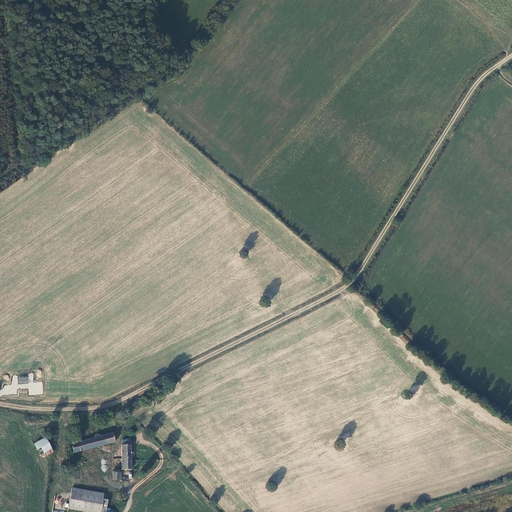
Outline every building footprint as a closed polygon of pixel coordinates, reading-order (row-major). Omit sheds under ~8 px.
[(42,382),(33,382),(33,373),(29,373),(28,394),(42,394),(42,382)] [(111,434),(70,444),(72,453),(113,443),(111,434)] [(43,437),(32,442),(40,458),(51,452),(43,437)] [(121,445),(120,445),(121,469),(130,469),(130,455),(132,455),(133,454),(134,453),(133,452),(133,451),(130,451),(130,445),(121,445)] [(120,473),(112,472),(111,480),(120,481),(120,473)] [(67,476),(66,488),(71,488),(83,490),(85,481),(85,479),(67,476)] [(68,509),(86,511),(98,511),(101,500),(103,485),(85,481),(83,490),(71,488),(68,509)] [(106,500),(101,500),(98,511),(108,511),(109,509),(105,508),(106,500)]
